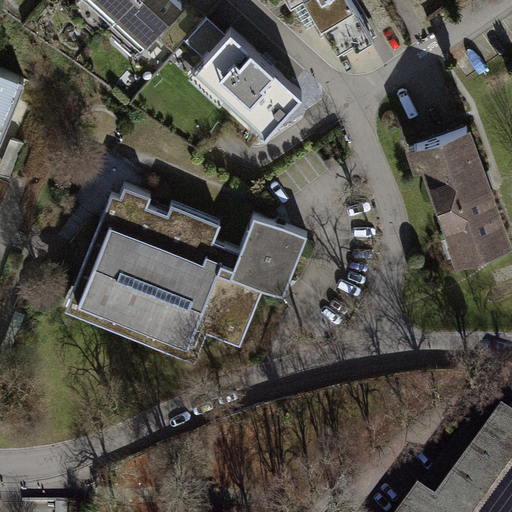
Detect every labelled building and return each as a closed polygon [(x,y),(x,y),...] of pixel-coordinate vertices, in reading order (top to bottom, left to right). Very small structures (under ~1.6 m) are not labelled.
[(186,12),(173,0),(91,0),(82,11),(139,65),(186,12)] [(290,0),(303,21),(338,0),(290,0)] [(213,77),(200,95),(255,136),(290,91),(205,26),(183,54),(213,77)] [(0,137),(21,86),(0,77),(0,137)] [(418,145),(458,259),(504,243),(464,129),(418,145)] [(121,200),(112,197),(67,310),(196,360),(208,330),(241,343),(264,285),(285,293),(287,289),(308,235),(293,229),(256,215),(243,246),(214,235),(219,223),(173,205),(169,215),(149,207),(153,197),(126,186),(121,200)] [(511,511),(511,424),(501,416),(492,428),(477,417),(404,511),(511,511)]
